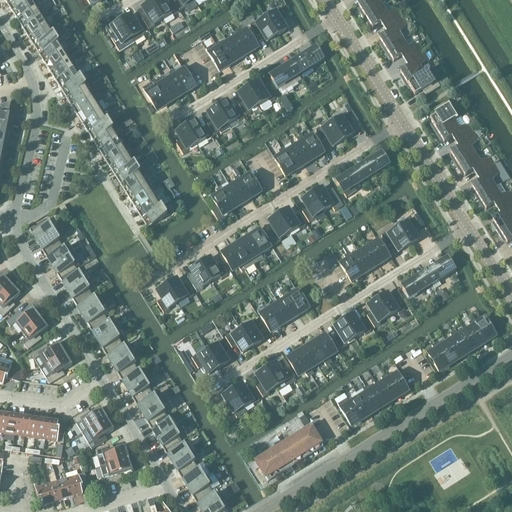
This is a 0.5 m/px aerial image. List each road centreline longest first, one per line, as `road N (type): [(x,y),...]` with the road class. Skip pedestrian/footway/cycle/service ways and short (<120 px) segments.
road 1 (residential): [(469,230),(212,388)]
road 2 (residential): [(400,122),(148,283)]
road 3 (tertiary): [(511,355),(260,511)]
road 4 (residential): [(337,19),(167,125)]
road 5 (residential): [(104,383),(21,246),(13,217)]
road 6 (residential): [(13,217),(35,124),(33,88)]
road 7 (tertiary): [(400,122),(469,230)]
road 8 (residential): [(167,488),(104,383)]
road 9 (tertiary): [(337,19),(400,122)]
